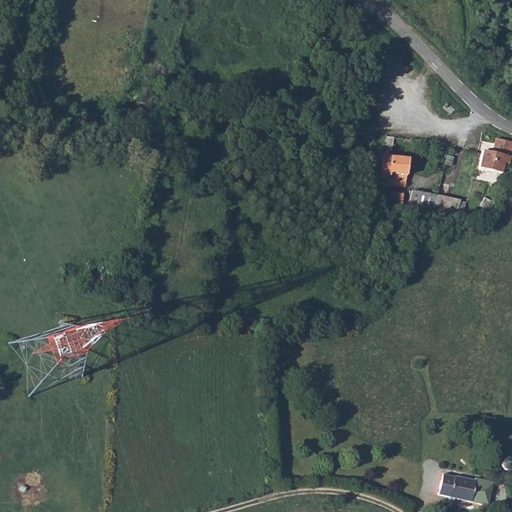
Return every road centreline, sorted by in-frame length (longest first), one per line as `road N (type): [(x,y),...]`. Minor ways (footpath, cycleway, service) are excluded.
road 1 (track): [(395,511),(340,492),(286,493),(213,511)]
road 2 (unclassified): [(363,0),(489,114)]
